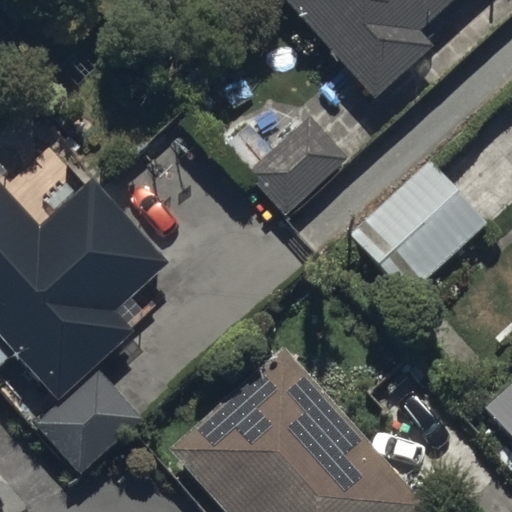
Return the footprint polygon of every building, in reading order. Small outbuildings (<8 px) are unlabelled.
[(279,0),(374,103),(432,50),(422,39),(464,0),(279,0)] [(350,168),(311,122),(270,156),(247,129),(226,146),(251,176),(248,179),(286,223),(350,168)] [(409,301),(487,228),(426,164),(349,238),(409,301)] [(0,182),(0,368),(14,356),(61,408),(32,434),(75,482),(141,424),(96,374),(138,337),(132,331),(147,317),(134,302),(171,269),(87,175),(54,203),(20,165),(0,182)] [(425,511),(427,511),(283,351),(168,454),(219,511),(425,511)] [(511,384),(483,411),(511,444),(511,384)]
